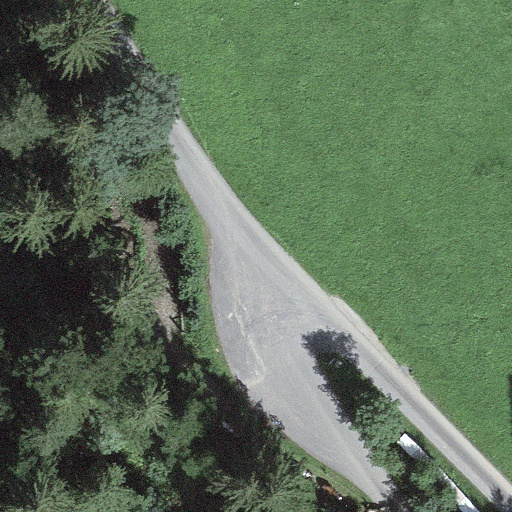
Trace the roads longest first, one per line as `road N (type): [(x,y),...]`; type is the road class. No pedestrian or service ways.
road 1 (track): [(511,502),(271,272),(187,156),(91,0)]
road 2 (track): [(396,511),(296,386),(275,328),(271,272)]
